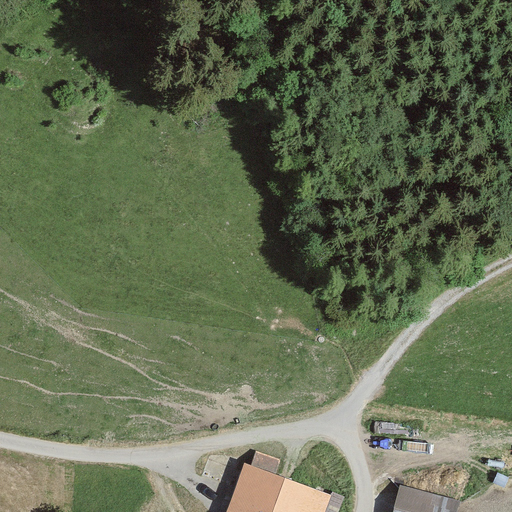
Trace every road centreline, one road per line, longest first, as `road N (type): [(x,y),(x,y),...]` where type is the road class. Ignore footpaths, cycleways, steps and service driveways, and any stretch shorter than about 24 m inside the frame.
road 1 (track): [(0,440),(159,460),(316,431),(343,435),(354,511)]
road 2 (track): [(343,435),(363,382),(444,300),(511,257)]
